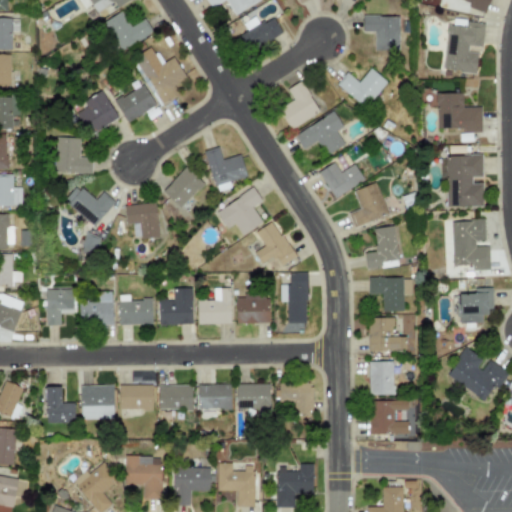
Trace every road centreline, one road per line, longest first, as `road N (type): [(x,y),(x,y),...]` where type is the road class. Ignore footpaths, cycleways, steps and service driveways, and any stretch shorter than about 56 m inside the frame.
road 1 (residential): [(167,0),(329,256),(335,511)]
road 2 (residential): [(0,355),(336,353)]
road 3 (residential): [(511,26),(511,227)]
